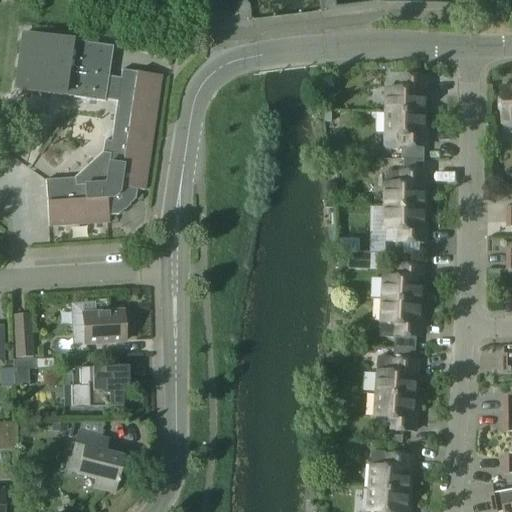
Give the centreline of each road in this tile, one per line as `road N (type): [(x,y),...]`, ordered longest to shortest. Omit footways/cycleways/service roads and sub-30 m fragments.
road 1 (residential): [(324,48),(239,60),(200,88),(190,114),(174,269)]
road 2 (residential): [(464,327),(469,50)]
road 3 (residential): [(174,269),(175,459),(154,511)]
road 4 (residential): [(453,511),(464,327)]
road 5 (residential): [(174,269),(0,281)]
road 6 (residential): [(324,48),(469,50)]
